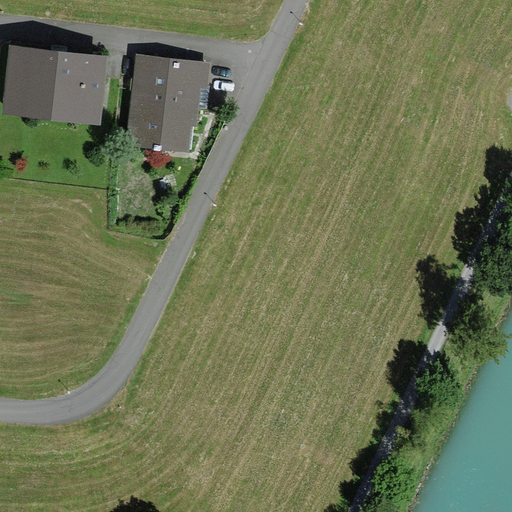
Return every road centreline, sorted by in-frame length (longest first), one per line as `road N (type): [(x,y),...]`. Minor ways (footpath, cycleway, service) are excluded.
road 1 (residential): [(0,410),(49,414),(79,405),(113,377),(298,0)]
road 2 (track): [(355,511),(511,185)]
